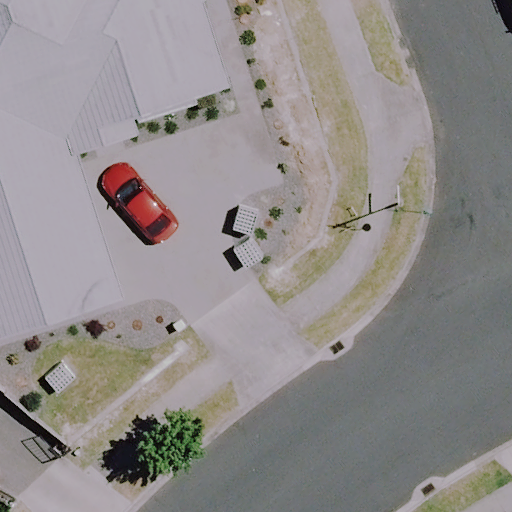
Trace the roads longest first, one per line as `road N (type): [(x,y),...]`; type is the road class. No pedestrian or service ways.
road 1 (residential): [(511,336),(435,366),(259,511)]
road 2 (residential): [(470,0),(511,120)]
